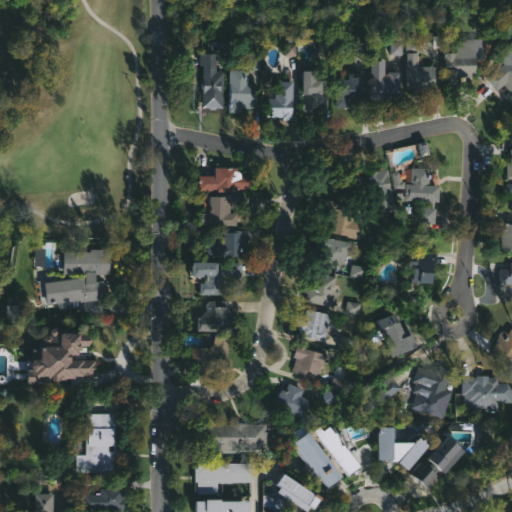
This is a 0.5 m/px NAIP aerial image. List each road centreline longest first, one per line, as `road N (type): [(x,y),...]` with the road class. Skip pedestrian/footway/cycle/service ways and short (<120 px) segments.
road 1 (residential): [(157,511),(158,0)]
road 2 (residential): [(158,392),(229,396),(254,377),(298,155)]
road 3 (residential): [(457,121),(298,155),(158,126)]
road 4 (residential): [(452,385),(472,134),(470,124),(457,121)]
